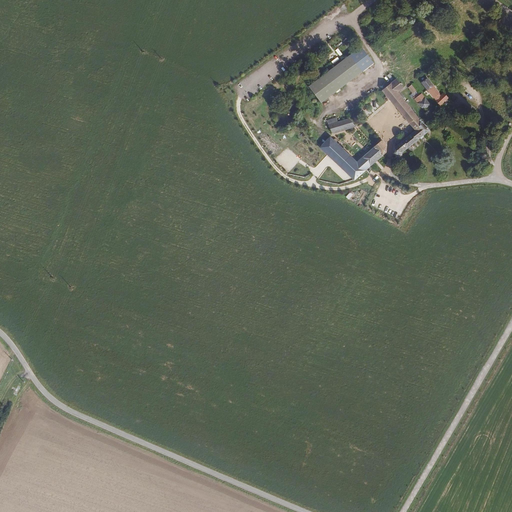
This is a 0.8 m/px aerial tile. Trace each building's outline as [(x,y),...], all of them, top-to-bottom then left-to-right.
[(409,12),(406,14),(411,21),(415,19),(409,12)] [(365,44),(308,87),(321,103),(377,60),(365,44)] [(427,77),(421,81),(434,95),(435,98),(439,103),(447,96),(443,91),(441,92),(427,77)] [(395,78),(380,90),(388,99),(389,98),(414,130),(394,147),(393,153),(396,157),(419,138),(421,140),(425,137),(424,135),(429,130),(397,92),(402,87),(395,78)] [(418,93),(415,96),(424,106),(427,107),(431,104),(422,94),(421,95),(418,93)] [(355,126),(349,118),(337,122),(328,124),(331,133),(355,126)] [(330,137),(319,148),(331,159),(354,181),(365,170),(357,162),(337,144),(339,142),(335,139),(333,140),(330,137)] [(383,140),(362,158),(370,166),(386,152),(387,144),(383,140)] [(362,158),(357,162),(365,170),(370,166),(362,158)] [(354,181),(331,159),(327,165),(346,183),(354,181)]
